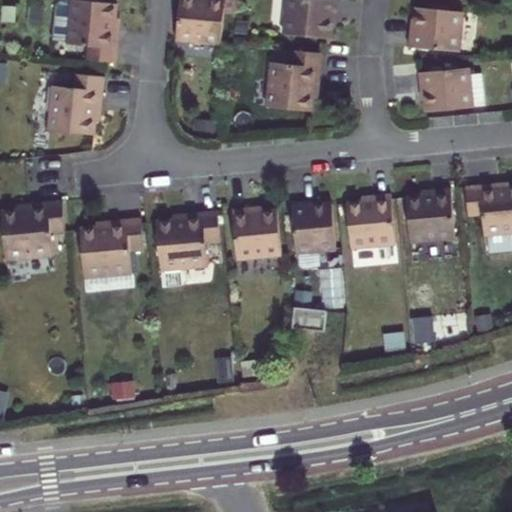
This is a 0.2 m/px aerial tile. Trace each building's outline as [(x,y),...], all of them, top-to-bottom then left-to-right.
[(116,23),(118,4),(74,0),(72,0),(69,45),(89,47),(87,61),(117,63),(120,31),(115,30),(116,23)] [(226,1),(216,0),(181,0),(180,16),(177,41),(222,46),(226,1)] [(338,0),(288,0),(285,35),(331,39),(333,28),(334,18),(337,18),(338,0)] [(410,47),(460,52),(464,13),(418,8),(417,23),(416,29),(413,28),(410,47)] [(314,112),(316,85),(322,86),(323,78),(325,54),(295,51),(293,65),(274,63),(269,107),(314,112)] [(427,100),(428,113),(475,108),(471,69),(421,73),(422,92),(426,92),(427,100)] [(102,109),(106,77),(76,74),(74,88),(54,86),(50,131),(94,135),(96,118),(97,108),(102,109)] [(483,185),(466,187),(470,222),(484,221),(485,235),(511,232),(511,188),(499,189),(498,184),(483,185)] [(457,243),(451,188),(433,190),(434,196),(426,196),(407,198),(412,247),(457,243)] [(397,249),(392,194),(373,196),(374,202),(363,203),(348,204),(353,253),(397,249)] [(65,216),(63,201),(31,204),(31,209),(3,212),(8,259),(54,255),(52,234),(66,233),(65,216)] [(337,250),(333,203),(317,205),(311,206),(310,202),(293,204),(297,253),(337,250)] [(284,255),(279,211),(263,213),(253,214),(252,208),(233,210),(239,260),(284,255)] [(221,243),(218,211),(186,214),(186,219),(179,220),(158,222),(162,270),(164,270),(166,287),(184,285),(188,280),(187,267),(209,265),(207,244),(221,243)] [(145,250),(142,218),(109,222),(110,227),(102,228),(81,229),(86,277),(133,272),(131,252),(145,250)] [(295,307),(293,307),(291,328),(324,331),(326,311),(295,307)] [(0,416),(3,418),(9,395),(0,392),(0,416)]
